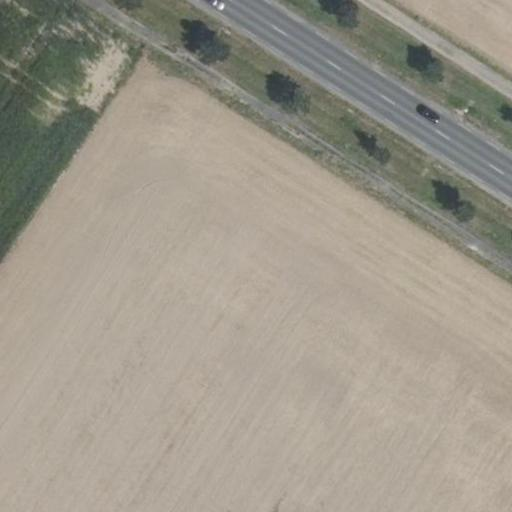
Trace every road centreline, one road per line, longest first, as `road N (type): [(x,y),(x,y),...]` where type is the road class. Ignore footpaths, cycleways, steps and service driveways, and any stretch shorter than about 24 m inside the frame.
road 1 (track): [(93,0),(511,266)]
road 2 (secondary): [(224,0),(511,183)]
road 3 (track): [(361,0),(511,96)]
